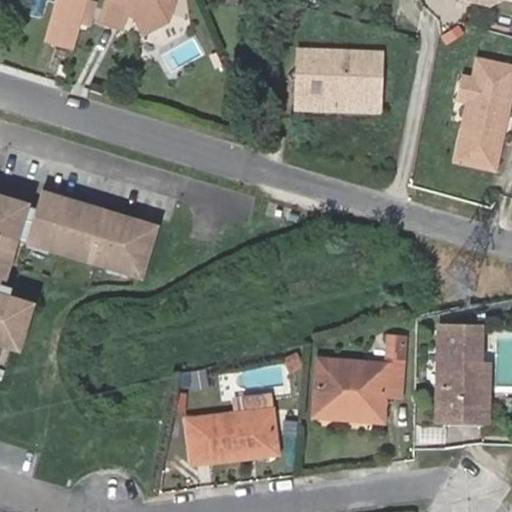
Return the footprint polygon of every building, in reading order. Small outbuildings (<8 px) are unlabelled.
[(79,30),(87,0),(63,0),(57,23),(79,30)] [(108,0),(105,13),(125,19),(129,5),(130,1),(137,3),(136,7),(137,7),(163,15),(169,11),(172,0),(108,0)] [(163,15),(137,7),(149,25),(163,15)] [(316,48),(300,47),(299,75),(315,76),(316,48)] [(379,49),(316,48),(315,76),(299,75),(299,93),(378,95),(379,49)] [(465,117),(457,157),(494,165),(502,126),(500,122),(501,114),(505,112),(509,94),(511,94),(511,61),(483,55),(478,75),(463,72),(458,95),(473,98),(469,118),(465,117)] [(127,220),(121,218),(114,240),(113,244),(107,243),(107,245),(103,243),(99,242),(100,240),(94,238),(95,237),(102,212),(90,208),(76,204),(49,196),(41,194),(39,199),(37,208),(33,220),(29,219),(24,218),(13,216),(14,213),(4,210),(0,208),(0,341),(19,347),(26,322),(32,305),(23,302),(14,300),(13,304),(9,314),(5,313),(5,311),(0,309),(0,277),(4,263),(6,264),(10,265),(16,246),(19,238),(31,242),(36,244),(38,238),(41,239),(48,241),(46,247),(51,248),(61,251),(62,250),(63,245),(82,251),(80,257),(97,262),(109,266),(113,267),(114,262),(126,265),(124,271),(127,271),(129,272),(138,275),(141,276),(155,229),(127,220)] [(33,220),(37,208),(0,196),(0,208),(4,210),(14,213),(13,216),(24,218),(29,219),(33,220)] [(121,218),(102,212),(95,237),(94,238),(100,240),(99,242),(103,243),(107,245),(107,243),(113,244),(114,240),(121,218)] [(38,238),(36,244),(46,247),(48,241),(41,239),(38,238)] [(46,247),(36,244),(31,242),(29,248),(50,254),(51,248),(46,247)] [(61,251),(80,257),(82,251),(63,245),(62,250),(61,251)] [(114,262),(113,267),(124,271),(126,265),(114,262)] [(6,279),(10,265),(6,264),(4,263),(0,277),(3,278),(6,279)] [(124,271),(113,267),(109,266),(107,272),(127,279),(129,272),(127,271),(124,271)] [(9,314),(13,304),(8,303),(13,287),(0,283),(0,309),(5,311),(5,313),(9,314)] [(480,328),(441,327),(437,419),(486,421),(488,381),(478,380),(479,362),(480,328)] [(386,397),(398,398),(405,338),(389,336),(386,365),(320,359),(314,414),(384,421),(386,397)] [(284,355),(291,366),(302,359),(295,348),(284,355)] [(478,380),(488,381),(488,362),(479,362),(478,380)] [(237,413),(271,408),(270,394),(235,398),(237,413)] [(271,408),(237,413),(187,419),(193,463),(242,457),(241,451),(276,447),(271,408)] [(241,451),(242,457),(277,453),(276,447),(241,451)]
